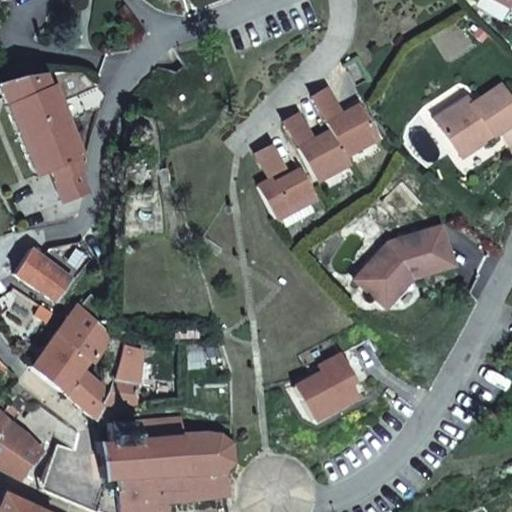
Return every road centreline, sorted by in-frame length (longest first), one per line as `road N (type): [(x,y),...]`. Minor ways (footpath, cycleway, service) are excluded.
road 1 (residential): [(254,0),(185,28),(135,67),(111,125),(92,221),(0,248)]
road 2 (residential): [(271,488),(365,493),(451,396),(511,270)]
road 3 (residential): [(341,0),(337,41),(316,74),(265,113)]
road 4 (residential): [(0,349),(89,441)]
